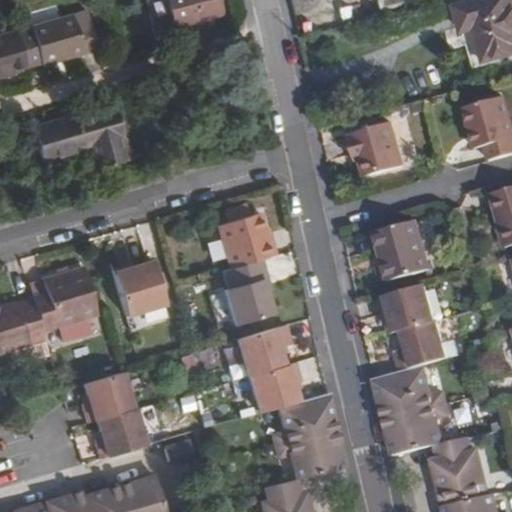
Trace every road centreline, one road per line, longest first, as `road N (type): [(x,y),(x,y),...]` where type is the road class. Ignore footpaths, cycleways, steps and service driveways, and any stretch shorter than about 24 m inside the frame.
road 1 (residential): [(299,153),(382,511)]
road 2 (residential): [(299,153),(0,242)]
road 3 (residential): [(272,30),(0,110)]
road 4 (residential): [(178,511),(157,447),(0,496)]
road 5 (residential): [(272,30),(299,153)]
